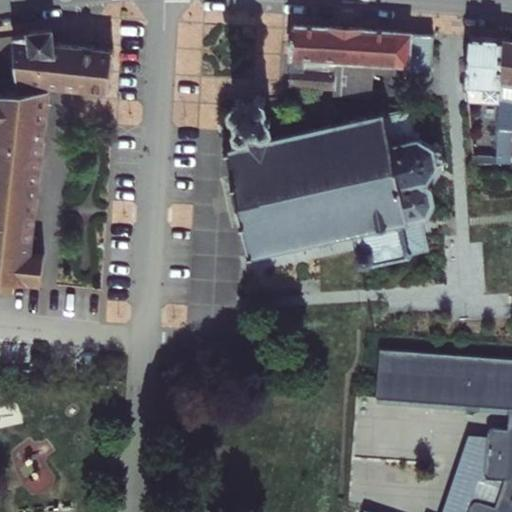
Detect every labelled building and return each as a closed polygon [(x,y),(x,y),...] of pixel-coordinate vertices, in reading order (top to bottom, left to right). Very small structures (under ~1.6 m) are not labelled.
[(354,104),(354,74),(354,39),(298,37),(298,78),(344,81),(344,103),(354,104)] [(402,84),(440,85),(441,43),(354,39),(354,74),(402,75),(402,84)] [(0,194),(51,189),(61,100),(119,106),(123,77),(110,79),(108,62),(62,56),(61,43),(39,46),(40,49),(23,52),(28,105),(0,107),(0,194)] [(463,81),(476,82),(477,45),(464,44),(463,81)] [(506,110),(506,104),(509,46),(477,45),(476,82),(474,109),(506,110)] [(110,79),(123,77),(125,64),(108,62),(110,79)] [(298,101),(344,103),(344,81),(298,78),(298,101)] [(435,218),(434,211),(449,174),(454,173),(453,165),(445,164),(443,149),(449,145),(444,137),(437,141),(425,139),(427,130),(424,129),(419,105),(414,103),(396,107),(395,102),(389,103),(390,108),(383,110),(382,104),(378,105),(379,110),(355,115),(354,110),(348,111),(349,116),(340,118),(338,113),(333,114),(334,119),(318,123),(316,117),(311,118),(312,124),(295,128),(294,122),(288,123),(289,126),(274,130),(270,116),(274,115),(273,108),(270,109),(268,104),(272,103),(270,96),(266,97),(265,92),(259,94),(260,98),(245,101),(244,97),(239,98),(240,101),(236,102),(237,107),(241,106),(242,115),(239,116),(240,122),(244,121),(247,135),(232,138),(231,134),(226,135),(227,141),(223,142),(224,147),(226,147),(232,172),(228,173),(229,178),(233,178),(240,211),(237,212),(239,218),(241,218),(248,246),(244,246),(246,251),(248,251),(249,255),(254,254),(253,250),(269,247),(270,251),(274,250),(274,246),(288,243),(290,248),(296,246),(295,242),(312,238),(313,242),(320,241),(319,237),(333,234),(333,238),(340,236),(339,232),(355,228),(362,261),(371,259),(372,265),(379,264),(378,258),(406,252),(407,258),(417,256),(416,250),(432,246),(427,219),(435,218)] [(49,268),(42,267),(51,189),(0,194),(0,300),(19,303),(19,300),(45,303),(49,268)] [(511,511),(511,358),(380,347),(375,397),(510,408),(508,429),(492,428),(489,429),(488,431),(487,436),(484,473),(485,475),(486,477),(488,478),(503,478),(494,506),(473,499),(470,501),(465,511),(375,511),(363,508),(361,511),(511,511)] [(465,511),(470,501),(473,499),(494,506),(503,478),(488,478),(486,477),(485,475),(484,473),(487,436),(469,434),(443,511),(465,511)]
